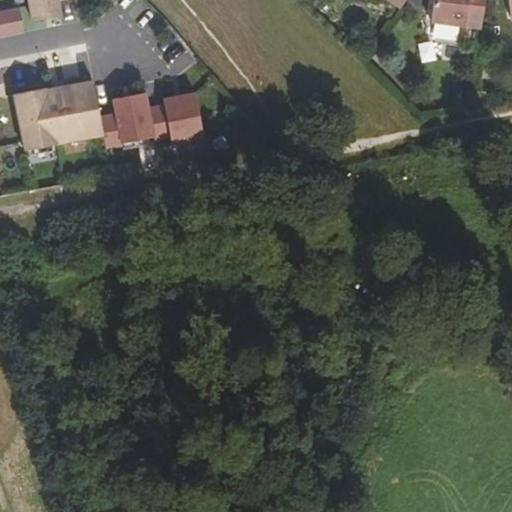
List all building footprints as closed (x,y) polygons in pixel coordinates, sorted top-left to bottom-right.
[(29,0),(34,21),(61,16),(58,2),(57,0),(29,0)] [(482,28),(485,0),(434,0),(432,21),(482,28)] [(0,11),(0,37),(13,35),(8,11),(0,11)] [(15,94),(26,151),(104,136),(100,115),(94,81),(47,90),(47,88),(15,94)] [(146,93),(114,100),(117,111),(123,144),(155,137),(148,105),(146,93)] [(171,134),(173,144),(204,137),(196,93),(164,99),(165,102),(171,134)] [(171,134),(165,102),(148,105),(155,137),(171,134)] [(123,144),(117,111),(100,115),(104,136),(107,147),(123,144)]
